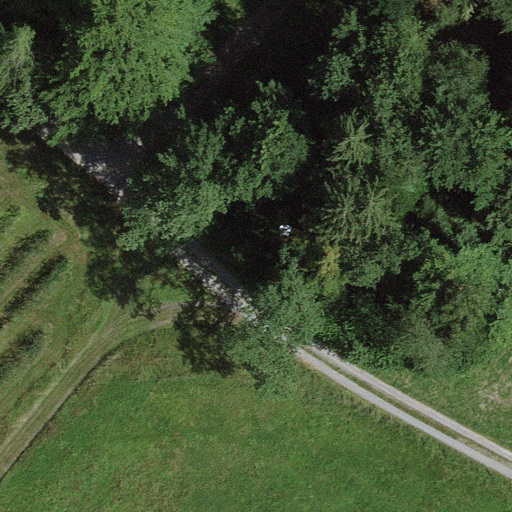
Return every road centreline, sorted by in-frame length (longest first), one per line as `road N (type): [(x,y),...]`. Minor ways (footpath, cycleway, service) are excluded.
road 1 (track): [(511,472),(393,404),(287,324),(0,80)]
road 2 (track): [(0,473),(91,367),(155,322),(216,311),(287,324)]
road 3 (track): [(91,367),(116,314),(125,261),(119,183)]
